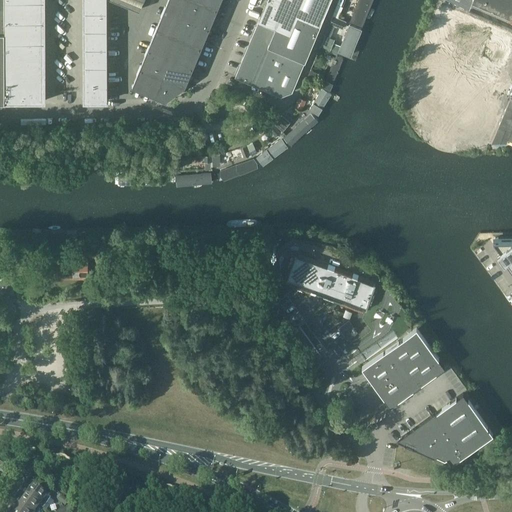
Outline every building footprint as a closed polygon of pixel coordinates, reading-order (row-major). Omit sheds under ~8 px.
[(45,21),(45,0),(5,0),(5,21),(45,21)] [(108,11),(107,0),(83,0),(84,11),(108,11)] [(118,0),(140,9),(143,0),(118,0)] [(194,0),(167,0),(165,7),(187,16),(194,0)] [(194,0),(187,16),(210,25),(218,6),(203,0),(194,0)] [(235,76),(281,95),(292,91),(330,0),(266,0),(262,11),(261,15),(235,76)] [(373,0),(359,0),(350,21),(363,26),(373,0)] [(511,0),(450,0),(469,8),(472,0),(474,0),(507,14),(506,16),(511,18),(511,0)] [(187,16),(165,7),(157,26),(179,35),(187,16)] [(108,29),(108,11),(84,11),(84,29),(108,29)] [(333,15),(330,23),(336,25),(341,27),(344,20),(339,18),(333,15)] [(179,35),(202,45),(210,25),(187,16),(179,35)] [(5,21),(5,41),(45,41),(45,21),(5,21)] [(339,54),(350,58),(362,29),(350,24),(341,46),(338,53),(339,54)] [(179,35),(157,26),(149,45),(171,55),(179,35)] [(108,47),(108,29),(84,29),(84,47),(108,47)] [(171,55),(194,64),(202,45),(179,35),(171,55)] [(324,39),(321,46),(330,50),(330,51),(331,51),(333,52),(337,54),(337,53),(339,48),(333,46),(332,45),(333,43),(324,39)] [(45,101),(45,41),(5,41),(5,101),(45,101)] [(171,55),(149,45),(141,65),(163,74),(171,55)] [(108,65),(108,47),(84,47),(84,65),(108,65)] [(163,74),(186,84),(194,64),(171,55),(163,74)] [(336,57),(323,87),(331,90),(344,59),(337,56),(336,57)] [(108,101),(108,65),(84,65),(84,101),(108,101)] [(163,74),(141,65),(132,85),(155,94),(163,74)] [(314,84),(316,79),(318,74),(310,70),(306,80),(314,84)] [(186,84),(163,74),(155,94),(165,99),(186,84)] [(318,116),(331,95),(322,89),(309,110),(318,116)] [(299,97),(296,106),(301,108),(305,99),(299,97)] [(511,97),(510,97),(491,143),(505,144),(508,140),(511,141),(511,97)] [(294,130),(284,139),(290,145),(318,121),(312,114),(299,126),(298,125),(294,129),(294,130)] [(280,120),(276,124),(281,129),(285,125),(280,120)] [(270,129),(276,136),(281,132),(274,125),(270,129)] [(263,167),(288,148),(282,138),(256,158),(261,164),(263,167)] [(253,143),(247,146),(250,153),(257,151),(253,143)] [(240,147),(241,149),(244,156),(250,154),(246,145),(240,147)] [(255,160),(216,175),(219,182),(258,167),(255,160)] [(211,172),(176,175),(177,187),(212,184),(211,172)] [(162,174),(115,175),(115,185),(162,184),(162,174)] [(33,232),(33,235),(33,246),(41,246),(41,232),(33,232)] [(511,235),(500,235),(494,235),(502,246),(498,249),(511,269),(511,235)] [(276,285),(269,290),(297,328),(298,326),(301,324),(305,321),(330,354),(332,353),(338,362),(348,363),(393,330),(395,333),(398,337),(409,329),(404,322),(406,312),(381,278),(371,277),(367,280),(357,277),(358,274),(354,273),(353,275),(340,271),(325,250),(316,248),(304,257),(295,254),(291,267),(282,273),(281,283),(276,285)] [(95,253),(95,264),(105,264),(105,253),(95,253)] [(86,258),(58,259),(59,276),(87,276),(86,258)] [(390,406),(445,366),(417,327),(362,367),(390,406)] [(436,412),(408,432),(405,434),(406,436),(406,440),(445,458),(447,456),(451,462),(457,458),(457,459),(493,433),(463,392),(436,412)] [(33,487),(26,497),(40,507),(43,509),(50,499),(47,496),(33,487)] [(26,497),(19,507),(25,511),(36,511),(40,507),(26,497)]
